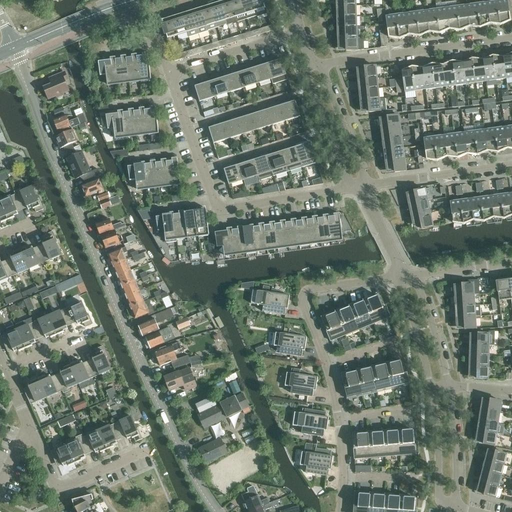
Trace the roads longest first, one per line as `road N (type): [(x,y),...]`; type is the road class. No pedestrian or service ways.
road 1 (residential): [(219,511),(173,429),(19,60)]
road 2 (residential): [(351,187),(220,209),(168,72),(300,32)]
road 3 (residential): [(320,64),(511,38)]
road 4 (residential): [(325,363),(302,297),(314,288),(401,276)]
road 5 (residential): [(147,450),(57,489),(30,429)]
road 6 (residential): [(511,166),(361,187)]
road 7 (residential): [(313,65),(307,78),(351,187)]
road 8 (residential): [(430,389),(438,493),(441,504),(456,508)]
road 9 (unclassified): [(14,48),(135,0)]
road 10 (residential): [(361,187),(320,64)]
road 11 (residential): [(456,508),(449,387)]
